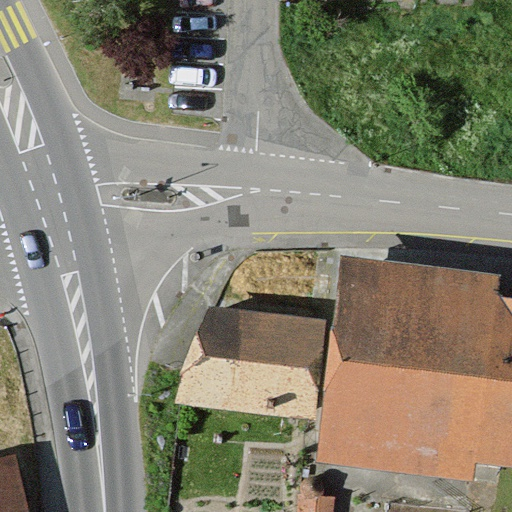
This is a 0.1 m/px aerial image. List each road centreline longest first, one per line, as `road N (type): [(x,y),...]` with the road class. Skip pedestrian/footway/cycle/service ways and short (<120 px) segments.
road 1 (secondary): [(45,205),(77,323),(101,511)]
road 2 (residential): [(511,223),(263,193)]
road 3 (residential): [(263,193),(145,185),(45,205)]
road 4 (residential): [(257,0),(263,193)]
road 5 (secondary): [(0,79),(45,205)]
